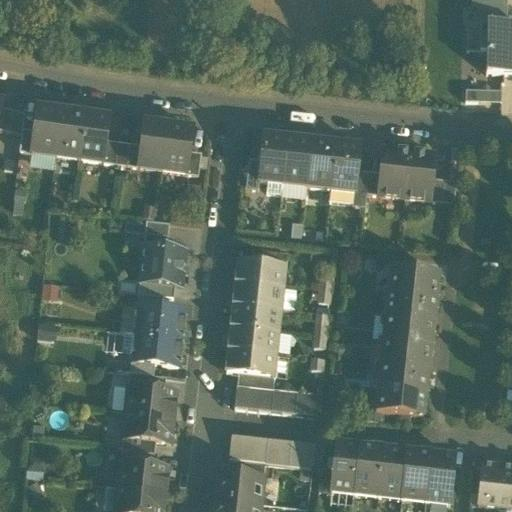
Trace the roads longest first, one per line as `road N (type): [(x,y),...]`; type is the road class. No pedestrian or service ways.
road 1 (residential): [(232,109),(189,511)]
road 2 (residential): [(232,109),(511,138)]
road 3 (residential): [(0,79),(232,109)]
